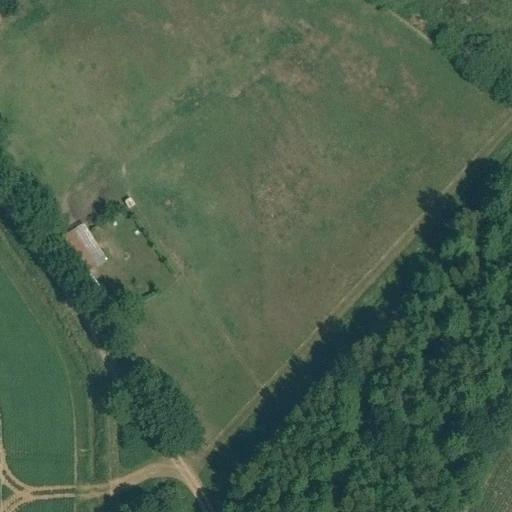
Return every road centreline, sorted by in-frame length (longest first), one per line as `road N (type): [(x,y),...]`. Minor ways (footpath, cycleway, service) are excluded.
road 1 (track): [(115,511),(110,360),(0,188)]
road 2 (track): [(86,493),(183,468),(209,511)]
road 3 (track): [(183,468),(110,360)]
